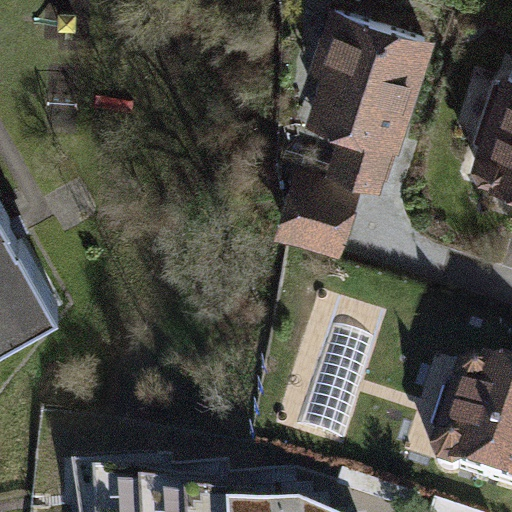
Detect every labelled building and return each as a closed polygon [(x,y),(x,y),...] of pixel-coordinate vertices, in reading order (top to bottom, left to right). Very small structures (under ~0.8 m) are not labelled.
[(374,184),(421,32),(316,0),(313,0),(293,67),(312,72),(302,103),(336,113),(319,167),(374,184)] [(511,203),(511,66),(500,63),(470,149),(511,163),(511,203)] [(351,183),(287,161),(269,217),(333,239),(351,183)] [(0,195),(0,334),(60,302),(22,234),(17,226),(12,217),(0,195)] [(411,452),(511,482),(511,349),(448,331),(411,452)] [(278,511),(275,482),(219,486),(216,471),(161,477),(159,462),(76,470),(82,511),(278,511)]
